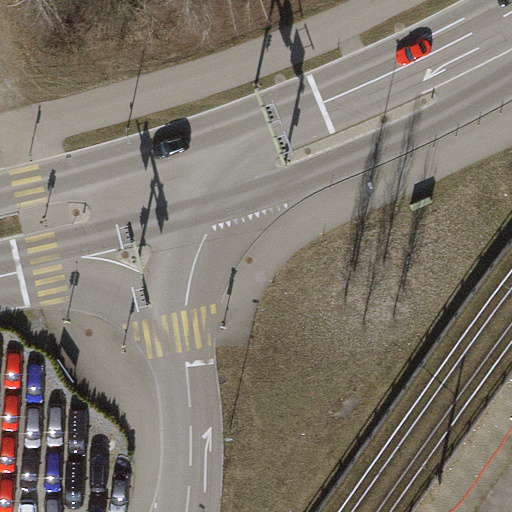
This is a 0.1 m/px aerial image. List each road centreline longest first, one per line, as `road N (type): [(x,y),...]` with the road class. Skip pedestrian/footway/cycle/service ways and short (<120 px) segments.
road 1 (secondary): [(168,230),(332,166),(511,76)]
road 2 (secondary): [(511,12),(302,106),(178,150)]
road 3 (unclassified): [(168,230),(191,404),(188,511)]
road 4 (secondary): [(178,150),(0,194)]
road 5 (secondary): [(0,276),(168,230)]
